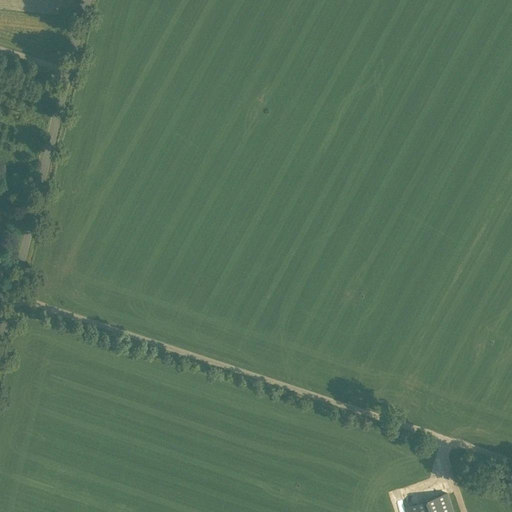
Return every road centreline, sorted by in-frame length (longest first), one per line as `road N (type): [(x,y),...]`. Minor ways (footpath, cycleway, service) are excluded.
road 1 (unclassified): [(511,458),(12,297)]
road 2 (tertiary): [(12,297),(68,70)]
